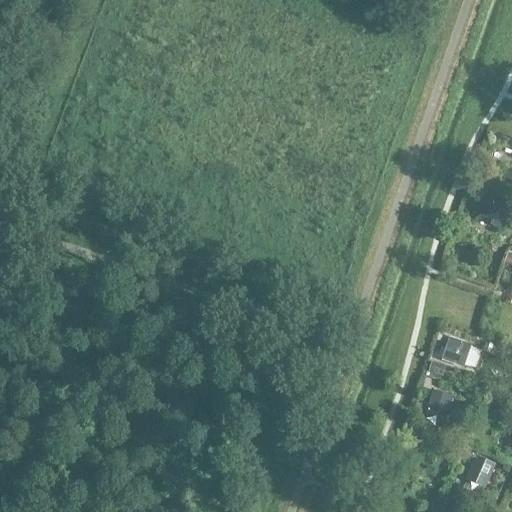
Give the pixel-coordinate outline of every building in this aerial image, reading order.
[(505,232),(511,210),(511,208),(486,200),(479,219),(492,223),(491,227),(505,232)] [(450,339),(442,361),(466,369),(474,347),(450,339)] [(432,364),(429,373),(442,377),(445,368),(432,364)] [(433,391),(426,414),(447,421),(455,398),(433,391)] [(465,480),(485,489),(495,467),(474,458),(465,480)]
